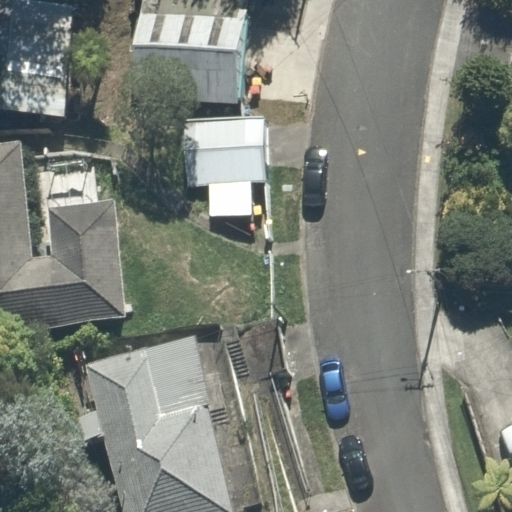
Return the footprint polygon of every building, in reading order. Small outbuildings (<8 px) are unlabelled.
[(96,24),(5,16),(0,74),(0,119),(88,127),(96,24)] [(267,29),(146,16),(141,60),(263,73),(267,29)] [(279,131),(186,120),(178,182),(206,185),(202,216),(251,222),(255,189),(271,191),(279,131)] [(39,159),(0,161),(0,334),(144,323),(136,220),(70,226),(73,271),(48,273),(39,159)] [(262,511),(215,339),(107,368),(146,511),(262,511)] [(511,457),(496,464),(511,507),(511,457)]
